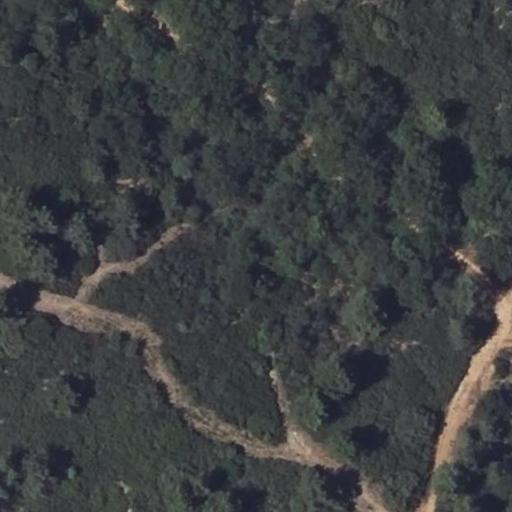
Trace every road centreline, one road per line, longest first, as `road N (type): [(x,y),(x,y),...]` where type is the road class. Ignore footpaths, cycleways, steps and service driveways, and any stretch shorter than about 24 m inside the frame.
road 1 (track): [(151,0),(431,231),(508,314)]
road 2 (track): [(434,511),(442,445),(467,374),(508,314)]
